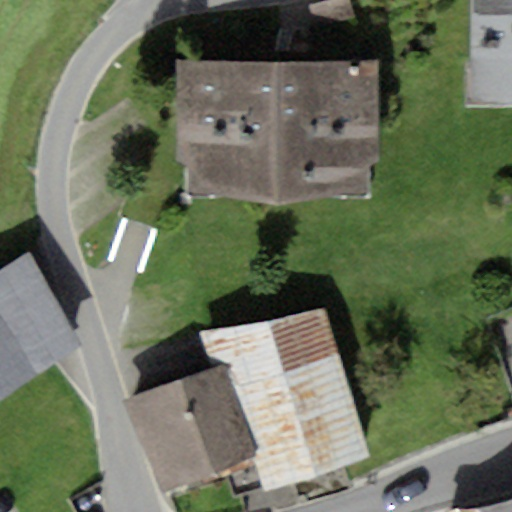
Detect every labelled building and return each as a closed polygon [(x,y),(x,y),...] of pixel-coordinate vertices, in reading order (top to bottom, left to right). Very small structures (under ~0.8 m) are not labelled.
[(511,0),(482,0),(486,104),(511,102),(511,0)] [(392,60),(191,58),(190,184),(391,186),(392,60)] [(0,391),(81,338),(23,249),(0,264),(0,391)] [(232,365),(267,456),(276,490),(380,458),(331,310),(209,333),(216,371),(232,365)] [(216,371),(135,403),(171,494),(267,456),(232,365),(216,371)]
